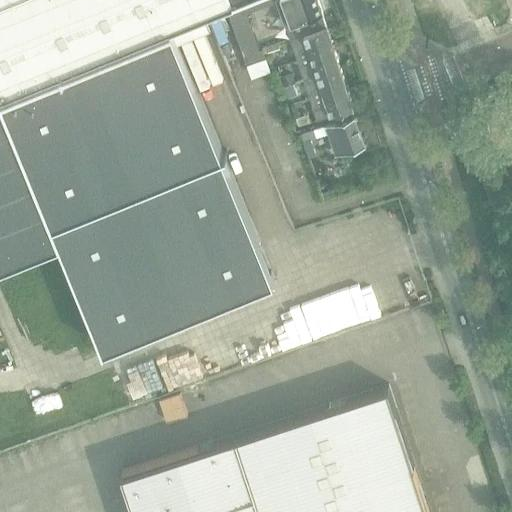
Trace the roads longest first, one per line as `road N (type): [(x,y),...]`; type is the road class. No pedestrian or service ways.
road 1 (tertiary): [(511,454),(393,92)]
road 2 (unknown): [(309,298),(85,370),(30,350),(0,307)]
road 3 (unknown): [(93,458),(408,348)]
road 4 (unknown): [(309,298),(216,88)]
road 5 (unknown): [(408,348),(468,511)]
road 6 (unknown): [(445,250),(309,298)]
road 7 (unclassified): [(393,92),(511,44)]
